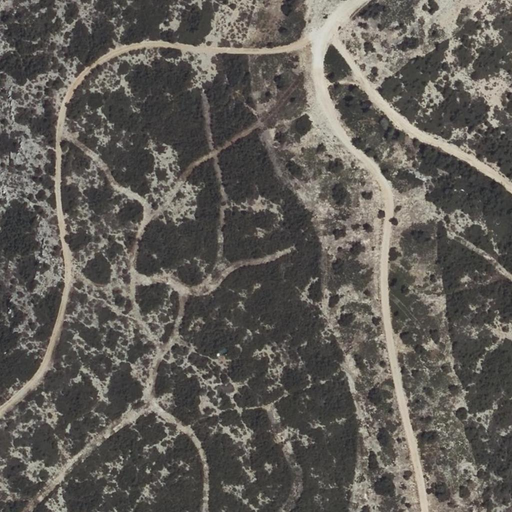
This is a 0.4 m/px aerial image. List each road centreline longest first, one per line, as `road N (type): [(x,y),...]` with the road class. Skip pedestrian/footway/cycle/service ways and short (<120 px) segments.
road 1 (track): [(0,399),(36,373),(62,302),(52,177),(58,123),(80,70),(112,46),(156,36),(253,47),(329,23)]
road 2 (track): [(351,0),(329,23),(317,75),(331,132),(380,168),(388,336),(423,511)]
